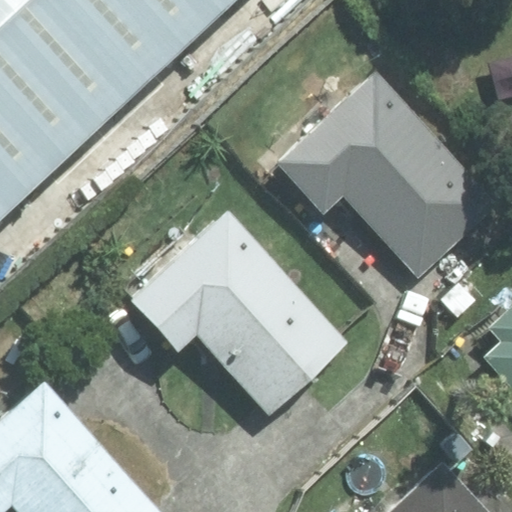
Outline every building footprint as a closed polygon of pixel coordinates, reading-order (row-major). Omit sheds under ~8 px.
[(0,0),(0,201),(221,0),(0,0)] [(375,76),(281,164),(324,210),(343,192),(419,273),(494,203),(375,76)] [(228,215),(135,300),(179,348),(197,331),(270,411),(345,343),(228,215)] [(511,311),(493,329),(504,341),(488,356),(511,382),(511,311)] [(157,511),(45,386),(0,426),(0,511),(1,511),(13,502),(21,511),(157,511)] [(482,511),(441,468),(394,511),(482,511)]
